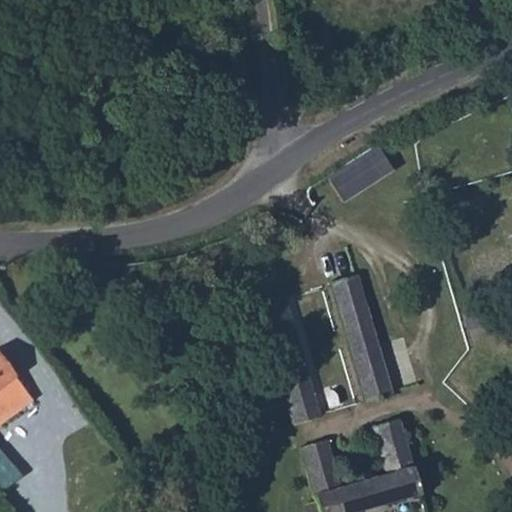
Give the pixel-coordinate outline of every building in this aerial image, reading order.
[(335,198),(387,168),(372,143),(320,173),(335,198)] [(355,285),(331,293),(366,391),(390,383),(355,285)] [(283,310),(258,318),(290,412),(317,403),(283,310)] [(0,359),(0,420),(29,399),(0,359)] [(392,468),(349,480),(333,434),(302,444),(325,511),(344,511),(429,483),(406,410),(376,420),(392,468)]
